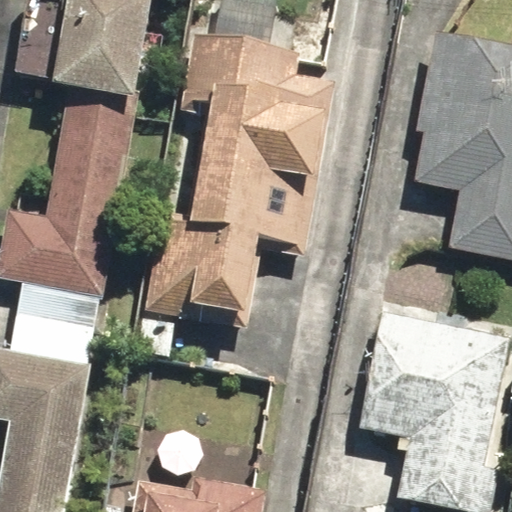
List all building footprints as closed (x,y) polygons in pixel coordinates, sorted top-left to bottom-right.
[(169,0),(81,0),(67,93),(147,105),(153,106),(169,0)] [(511,43),(441,33),(420,185),(466,191),(457,257),(511,264),(511,43)] [(303,88),(307,60),(202,45),(192,110),(222,114),(204,230),(165,224),(152,310),(258,326),(270,247),(320,254),(344,94),(303,88)] [(147,105),(67,93),(48,222),(15,217),(5,284),(27,288),(104,300),(116,302),(147,105)] [(104,300),(27,288),(17,354),(90,365),(94,366),(104,300)] [(500,511),(511,415),(511,339),(385,318),(366,438),(403,444),(400,460),(410,462),(403,506),(438,511),(500,511)] [(66,511),(90,365),(17,354),(0,351),(0,422),(12,424),(0,503),(0,511),(66,511)] [(250,493),(257,450),(147,432),(134,511),(262,511),(265,496),(250,493)]
